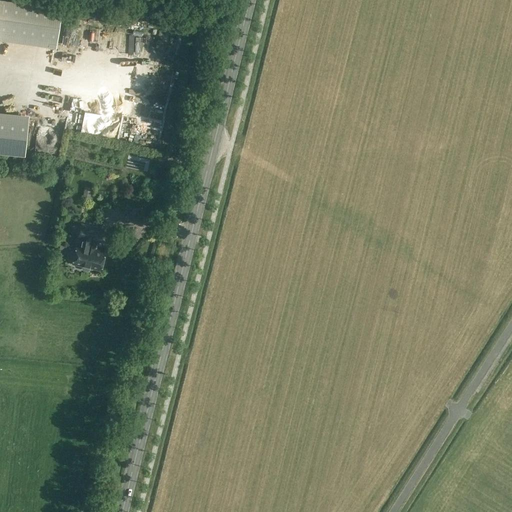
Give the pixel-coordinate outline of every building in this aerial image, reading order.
[(7,0),(0,0),(0,35),(58,43),(62,7),(7,0)] [(160,98),(162,92),(153,89),(151,96),(160,98)] [(31,118),(0,114),(0,155),(26,159),(31,118)] [(92,189),(85,187),(83,196),(90,198),(92,189)] [(80,246),(77,245),(73,264),(82,266),(82,268),(83,270),(88,271),(90,270),(90,268),(101,270),(105,252),(94,249),(96,241),(98,242),(101,229),(81,224),(78,237),(82,238),(80,246)] [(60,245),(59,252),(67,255),(69,247),(60,245)]
